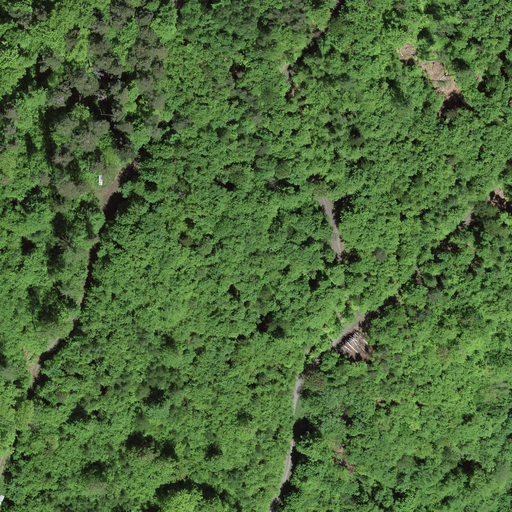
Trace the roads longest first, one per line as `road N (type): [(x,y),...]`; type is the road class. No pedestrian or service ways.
road 1 (track): [(0,469),(31,377),(83,293),(112,188),(143,151),(176,0)]
road 2 (track): [(338,0),(292,64),(290,80),(338,261),(334,293),(292,400)]
road 3 (track): [(511,162),(447,243),(322,355),(292,400)]
